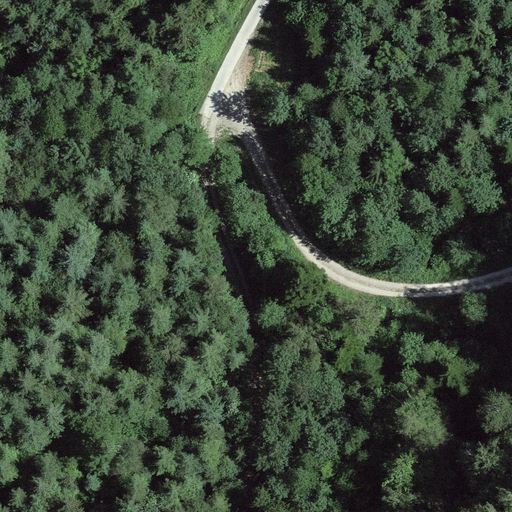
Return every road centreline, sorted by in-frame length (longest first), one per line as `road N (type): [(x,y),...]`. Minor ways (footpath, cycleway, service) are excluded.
road 1 (track): [(239,511),(255,420),(251,327),(206,179),(207,125),(227,79)]
road 2 (track): [(227,79),(290,216),(328,273),(388,292),(451,290),(511,256)]
